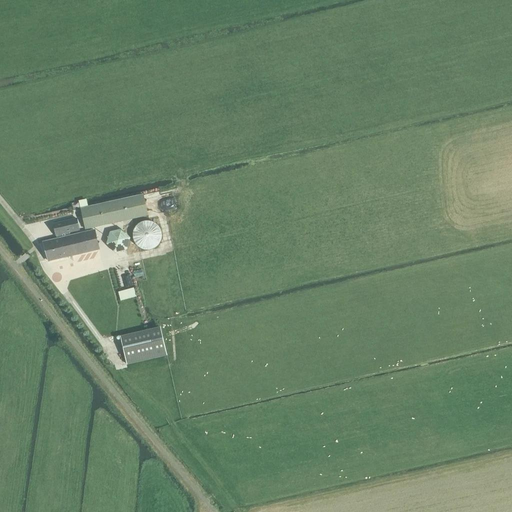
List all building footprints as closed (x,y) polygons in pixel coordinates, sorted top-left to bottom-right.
[(86,230),(148,216),(144,195),(81,209),(86,230)] [(79,219),(54,225),(57,236),(58,236),(59,239),(44,243),(48,261),(99,249),(95,231),(71,237),(70,233),(81,231),(79,219)] [(162,239),(162,238),(161,234),(158,230),(157,229),(155,227),(152,226),(150,226),(147,226),(145,227),(143,228),(140,229),(139,231),(138,233),(137,236),(137,238),(137,242),(138,245),(140,247),(141,248),(144,250),(146,251),(148,251),(151,251),(153,250),(156,249),(158,247),(160,245),(161,243),(162,239)] [(110,231),(107,244),(115,252),(127,250),(131,238),(122,229),(110,231)] [(121,301),(135,298),(134,291),(120,295),(121,301)] [(161,327),(121,336),(128,364),(167,355),(161,327)]
